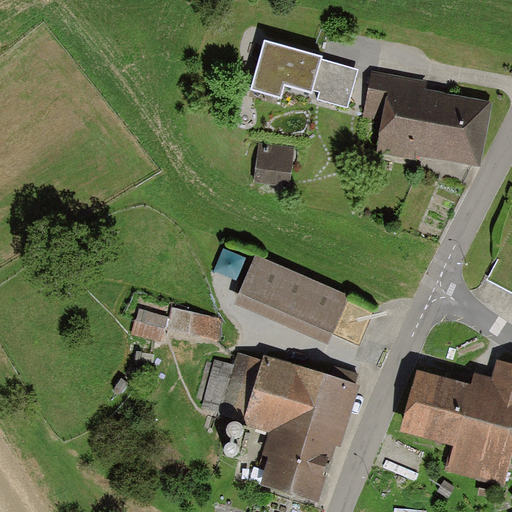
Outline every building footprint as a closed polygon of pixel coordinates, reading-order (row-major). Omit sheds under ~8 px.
[(322,58),(322,56),(263,40),(249,90),(281,99),(285,87),(312,94),(313,90),(321,61),(322,58)] [(358,69),(322,58),(321,61),(313,90),(319,92),(317,99),(348,108),(358,69)] [(481,171),(494,105),(427,92),(428,83),(373,72),(365,118),(383,121),(377,156),(416,163),(417,160),(481,171)] [(296,148),(260,143),(255,184),(291,189),(296,148)] [(511,254),(502,250),(485,281),(511,294),(511,254)] [(328,347),(349,299),(256,259),(235,308),(328,347)] [(219,343),(224,320),(173,309),(168,332),(219,343)] [(169,318),(140,310),(133,336),(162,344),(169,318)] [(261,490),(318,507),(336,446),(341,448),(359,389),(354,388),(357,376),(335,370),(332,380),(265,359),(264,363),(237,355),(234,365),(215,360),(200,411),(217,416),(216,419),(270,435),(263,458),(270,460),(261,490)] [(447,473),(505,489),(511,461),(511,368),(498,365),(494,381),(475,376),(471,389),(417,374),(400,438),(453,452),(447,473)]
